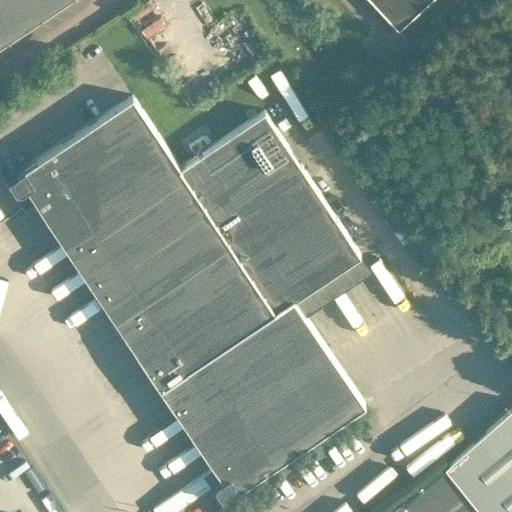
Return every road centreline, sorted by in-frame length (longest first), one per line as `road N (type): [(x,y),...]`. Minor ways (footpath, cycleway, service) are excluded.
road 1 (unknown): [(296,511),(441,385),(448,365),(252,57)]
road 2 (unknown): [(0,370),(94,511)]
road 3 (unknown): [(0,151),(118,64)]
road 4 (unknown): [(98,0),(0,71)]
